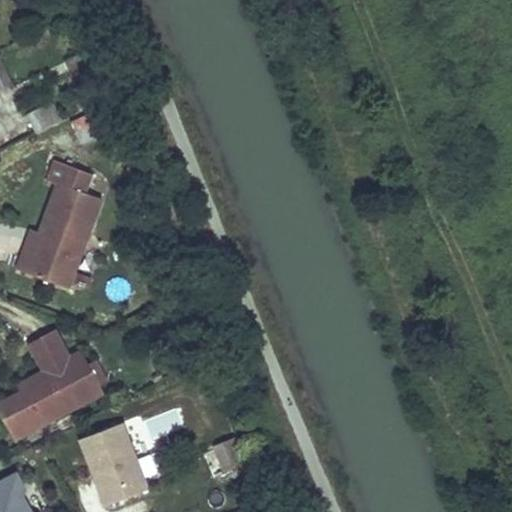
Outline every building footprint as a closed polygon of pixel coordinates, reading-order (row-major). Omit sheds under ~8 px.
[(72,76),(80,73),(74,57),(66,61),(72,76)] [(0,86),(11,82),(0,60),(0,86)] [(36,128),(60,116),(52,100),(28,112),(36,128)] [(71,118),(79,141),(97,135),(89,111),(71,118)] [(60,182),(41,232),(26,272),(69,288),(102,198),(89,193),(75,188),(82,168),(58,158),(50,178),(60,182)] [(89,193),(96,173),(82,168),(75,188),(89,193)] [(41,232),(31,228),(16,268),(26,272),(41,232)] [(58,328),(32,342),(46,368),(72,354),(58,328)] [(72,354),(46,368),(49,375),(23,389),(0,400),(0,407),(16,438),(107,390),(103,383),(92,361),(84,348),(75,352),(72,354)] [(98,357),(92,361),(103,383),(110,380),(98,357)] [(19,382),(23,389),(49,375),(46,368),(19,382)] [(61,431),(78,422),(72,411),(55,420),(61,431)] [(123,421),(81,438),(106,500),(148,483),(123,421)] [(247,459),(237,433),(204,450),(218,475),(247,459)] [(38,511),(17,471),(0,480),(0,511),(38,511)]
